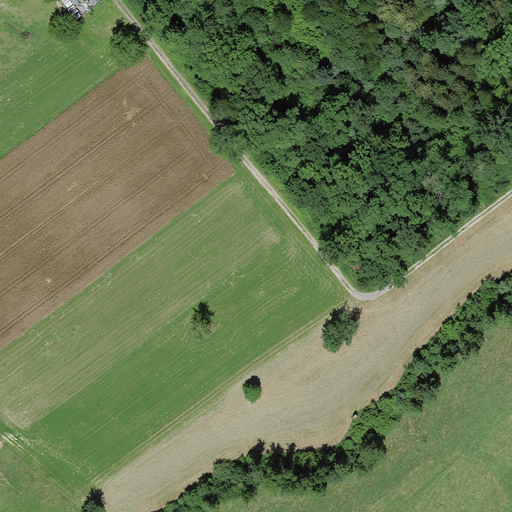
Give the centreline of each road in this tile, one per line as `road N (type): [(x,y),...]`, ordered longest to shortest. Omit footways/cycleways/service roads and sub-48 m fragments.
road 1 (track): [(118,0),(366,297)]
road 2 (track): [(356,294),(87,503)]
road 3 (track): [(511,190),(366,297)]
